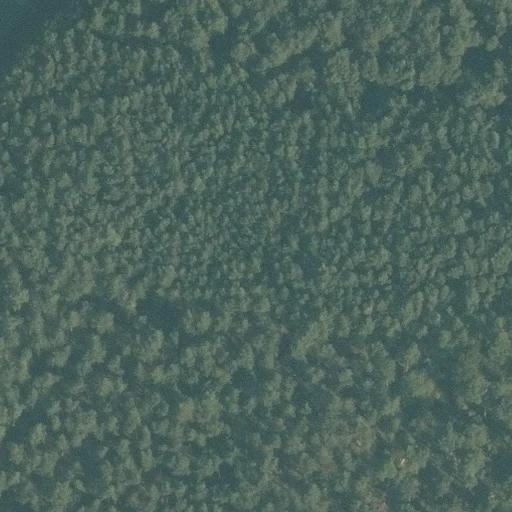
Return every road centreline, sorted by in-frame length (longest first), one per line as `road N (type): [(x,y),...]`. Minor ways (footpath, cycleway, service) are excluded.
road 1 (track): [(0,277),(511,392)]
road 2 (track): [(0,92),(83,0)]
